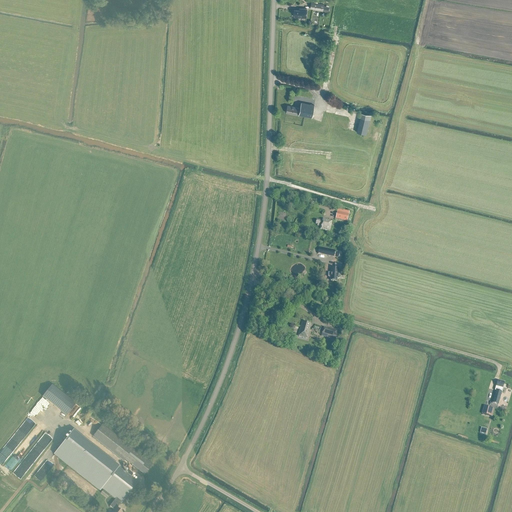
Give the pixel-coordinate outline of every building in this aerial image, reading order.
[(311,2),(310,8),(328,11),(328,6),(323,6),(324,4),(311,2)] [(305,17),(306,8),(299,8),(299,9),(294,9),(293,14),(294,14),(294,17),(305,17)] [(311,117),(314,104),(301,101),(300,105),(299,107),(297,107),(297,106),(287,105),(286,112),(295,114),(295,113),(311,117)] [(346,164),(354,131),(343,128),(344,126),(346,116),(323,111),(321,121),(334,124),(334,126),(338,127),(331,160),(346,164)] [(361,112),(356,131),(367,133),(371,114),(361,112)] [(372,182),(377,165),(354,159),(349,175),(372,182)] [(347,222),(349,213),(338,210),(336,220),(347,222)] [(330,232),(332,221),(322,219),(322,222),(316,220),(315,225),(317,225),(317,226),(321,227),(320,230),(330,232)] [(333,258),(335,251),(319,248),(318,255),(333,258)] [(341,271),(342,265),(334,265),(335,269),(330,269),(330,274),(328,273),(328,278),(331,278),(330,281),(336,282),(337,280),(338,280),(340,278),(340,274),(338,274),(339,271),(341,271)] [(307,339),(311,324),(302,322),(298,336),(307,339)] [(501,393),(504,383),(497,381),(494,391),(496,391),(492,404),(498,405),(501,393)] [(491,417),(493,409),(483,406),(481,414),(491,417)] [(153,465),(102,425),(92,438),(123,462),(125,461),(144,476),(153,465)] [(138,482),(88,443),(80,452),(73,447),(64,459),(115,499),(109,507),(114,510),(112,511),(120,511),(116,509),(120,503),(121,504),(138,482)] [(60,463),(52,474),(58,478),(66,467),(60,463)]
